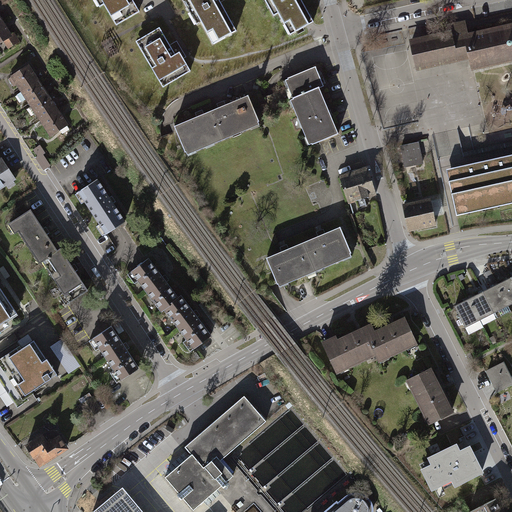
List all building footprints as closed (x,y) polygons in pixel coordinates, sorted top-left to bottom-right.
[(94,0),(113,30),(138,15),(129,0),(94,0)] [(184,0),(211,47),(236,33),(217,0),(184,0)] [(268,0),(291,36),(313,23),(299,0),(268,0)] [(452,32),(412,42),(419,74),(467,62),(468,69),(511,59),(511,19),(468,29),(467,22),(451,25),(452,32)] [(3,20),(0,21),(0,43),(13,36),(3,20)] [(172,57),(158,32),(137,45),(162,86),(190,70),(179,53),(172,57)] [(39,78),(28,63),(8,77),(18,92),(39,78)] [(315,65),(283,79),(290,97),(323,85),(315,65)] [(50,93),(39,78),(18,92),(30,108),(50,93)] [(323,85),(290,97),(310,144),(342,131),(323,85)] [(210,109),(225,140),(262,126),(249,92),(210,109)] [(50,93),(30,108),(41,123),(61,109),(50,93)] [(72,125),(61,109),(41,123),(52,139),(72,125)] [(210,109),(174,125),(188,155),(225,140),(210,109)] [(401,170),(424,168),(422,144),(399,146),(401,170)] [(511,150),(446,165),(457,218),(511,206),(511,150)] [(2,156),(0,157),(0,190),(18,179),(2,156)] [(367,166),(338,175),(350,203),(376,195),(367,166)] [(128,220),(100,177),(76,194),(104,234),(128,220)] [(433,196),(404,202),(410,232),(439,226),(433,196)] [(59,250),(31,208),(13,221),(39,264),(59,250)] [(339,225),(302,240),(314,270),(353,255),(339,225)] [(302,240),(264,255),(278,284),(314,270),(302,240)] [(88,290),(59,250),(39,264),(67,303),(88,290)] [(183,295),(151,256),(130,273),(160,312),(183,295)] [(511,278),(511,277),(497,284),(508,305),(511,303),(511,278)] [(497,284),(483,291),(494,312),(508,305),(497,284)] [(0,324),(18,312),(0,285),(0,324)] [(483,291),(469,298),(480,319),(494,312),(483,291)] [(213,334),(183,295),(160,312),(191,351),(213,334)] [(480,319),(469,298),(454,306),(465,327),(480,319)] [(372,317),(329,334),(343,369),(377,356),(381,366),(422,349),(408,314),(376,327),(372,317)] [(141,366),(113,324),(90,339),(117,382),(141,366)] [(58,373),(35,339),(18,349),(16,347),(0,357),(0,380),(18,407),(29,400),(26,395),(58,373)] [(63,341),(51,350),(70,375),(82,367),(63,341)] [(511,367),(508,360),(488,370),(499,392),(511,385),(511,367)] [(434,363),(406,375),(426,425),(453,411),(434,363)] [(266,421),(244,396),(186,447),(192,454),(165,477),(179,493),(177,494),(181,499),(183,498),(193,510),(222,485),(223,487),(228,483),(227,481),(234,475),(221,460),(266,421)] [(100,410),(91,399),(80,407),(89,419),(100,410)] [(24,442),(43,466),(73,442),(62,429),(48,440),(40,430),(24,442)] [(447,441),(425,450),(441,490),(485,472),(474,445),(452,454),(447,441)] [(92,511),(143,511),(122,487),(93,511),(92,511)] [(337,501),(323,511),(372,511),(373,510),(372,507),(371,503),(370,500),(368,497),(365,495),(362,493),(358,492),(354,493),(350,493),(347,495),(338,503),(337,501)] [(504,511),(498,497),(468,508),(469,511),(504,511)]
